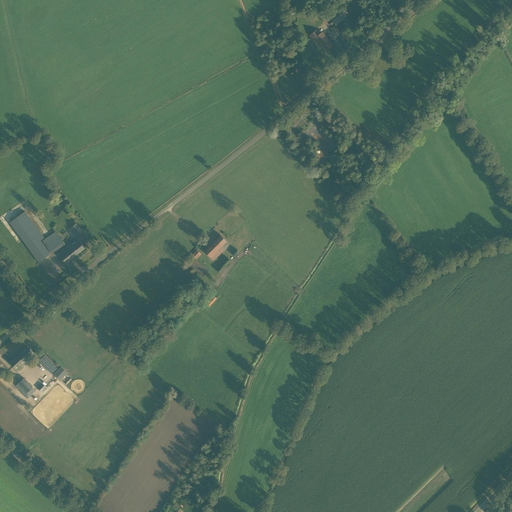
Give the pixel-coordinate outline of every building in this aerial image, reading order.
[(336,25),(345,18),(349,14),(342,6),(329,17),(336,25)] [(315,38),(326,51),(333,45),(322,32),(320,34),(316,29),(308,35),(313,40),(315,38)] [(25,211),(9,222),(39,262),(50,254),(39,240),(43,236),(25,211)] [(75,224),(71,227),(76,234),(80,230),(75,224)] [(55,231),(42,240),(51,253),(64,244),(55,231)] [(225,249),(222,247),(227,241),(221,235),(204,252),(213,260),(225,249)] [(65,263),(84,248),(78,241),(73,245),(71,242),(70,243),(69,241),(67,241),(68,242),(69,244),(57,253),(65,263)] [(196,259),(201,253),(197,250),(192,256),(196,259)] [(188,263),(203,277),(209,271),(194,258),(188,263)] [(209,307),(217,298),(213,294),(204,303),(209,307)] [(32,352),(27,346),(10,363),(18,372),(30,360),(27,357),(32,352)] [(45,352),(37,358),(43,365),(50,358),(45,352)] [(67,372),(61,366),(53,374),(60,380),(67,372)] [(15,386),(27,399),(35,391),(24,377),(15,386)] [(47,388),(42,383),(37,388),(42,393),(47,388)]
